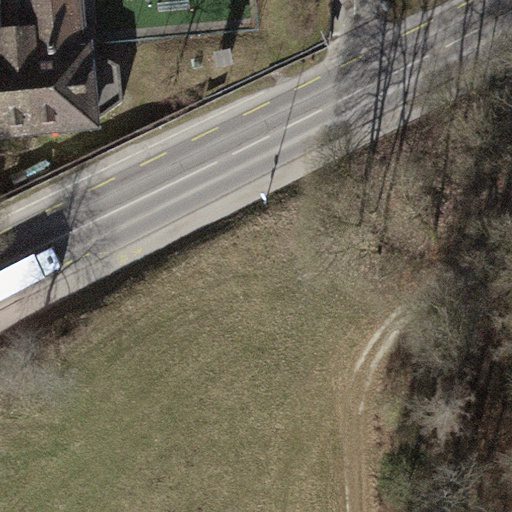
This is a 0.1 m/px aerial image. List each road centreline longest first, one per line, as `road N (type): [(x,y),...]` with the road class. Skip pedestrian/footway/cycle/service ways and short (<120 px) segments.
road 1 (primary): [(0,263),(511,10)]
road 2 (track): [(511,240),(400,322),(363,511)]
